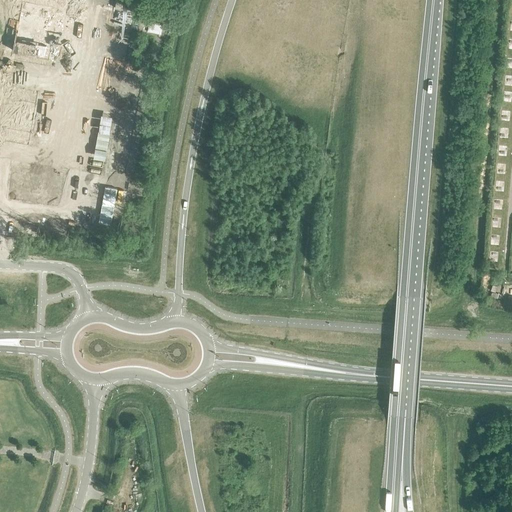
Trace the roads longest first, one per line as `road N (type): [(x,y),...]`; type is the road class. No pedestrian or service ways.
road 1 (primary): [(394,459),(432,0)]
road 2 (primary): [(231,0),(194,139),(173,322)]
road 3 (secondary): [(511,387),(283,364)]
road 4 (tertiary): [(75,511),(96,379)]
road 5 (primary): [(176,384),(201,511)]
